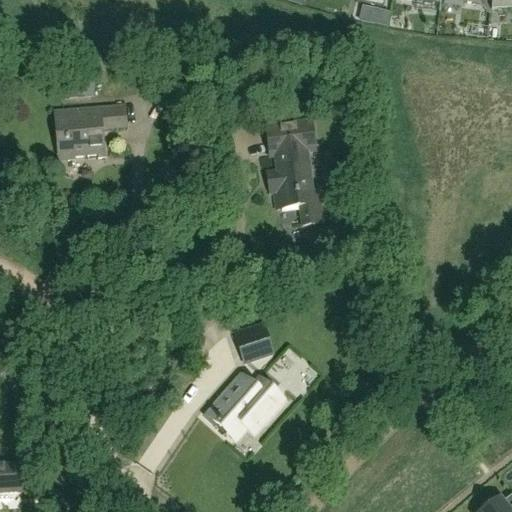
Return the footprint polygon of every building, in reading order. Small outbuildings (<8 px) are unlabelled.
[(356,0),(356,3),(383,9),(385,0),(356,0)] [(511,0),(491,0),(491,11),(511,10),(511,0)] [(376,13),(373,26),(386,29),(389,16),(376,13)] [(335,62),(312,66),(316,87),(339,83),(335,62)] [(63,101),(94,99),(93,83),(62,86),(63,101)] [(101,109),(54,114),(59,165),(75,163),(75,160),(98,158),(99,161),(105,160),(101,109)] [(272,127),(273,132),(276,156),(273,157),(275,173),(266,174),(270,199),(280,198),(282,212),(297,210),(302,230),(321,227),(317,201),(315,201),(308,154),(314,153),(311,128),(310,122),(272,127)] [(262,326),(234,336),(244,366),(272,357),(262,326)] [(212,408),(203,419),(214,429),(216,427),(234,443),(256,418),(262,424),(282,402),(262,385),(255,392),(241,380),(214,410),(212,408)] [(0,495),(22,495),(21,466),(0,467),(0,495)] [(500,501),(485,511),(511,511),(511,496),(503,504),(500,501)]
